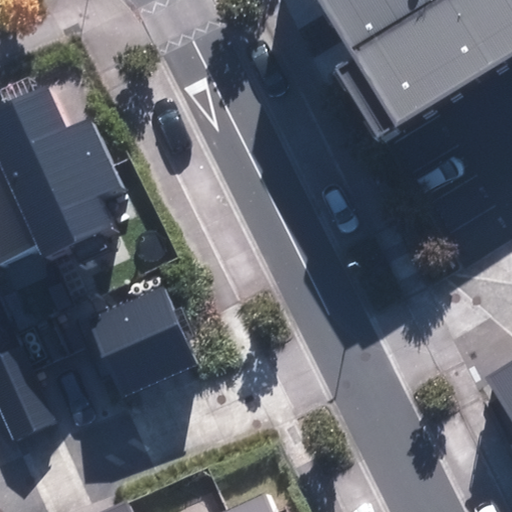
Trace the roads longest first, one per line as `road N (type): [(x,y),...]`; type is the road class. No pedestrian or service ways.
road 1 (residential): [(352,350),(190,0)]
road 2 (residential): [(0,504),(352,350)]
road 3 (residential): [(429,511),(352,350)]
road 4 (residential): [(352,350),(511,272)]
